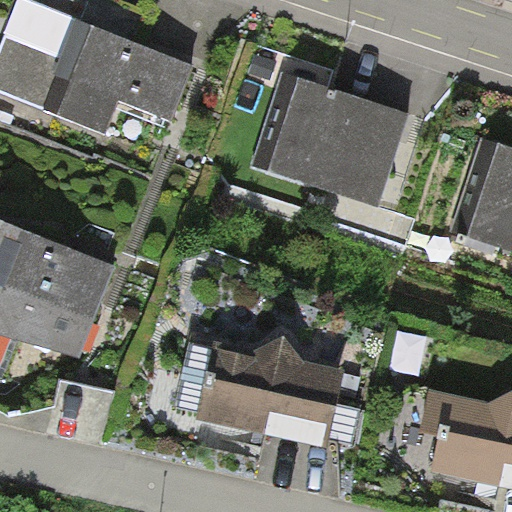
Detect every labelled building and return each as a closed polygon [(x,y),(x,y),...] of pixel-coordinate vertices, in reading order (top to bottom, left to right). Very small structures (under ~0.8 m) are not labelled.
[(171,121),(191,66),(20,2),(0,56),(0,96),(107,137),(120,102),(171,121)] [(410,117),(300,79),(269,171),(378,208),(410,117)] [(473,239),(511,251),(511,153),(501,150),(473,239)] [(0,336),(70,364),(105,271),(0,228),(0,336)] [(354,374),(186,350),(175,426),(343,451),(354,374)] [(511,414),(428,398),(413,472),(511,491),(511,414)]
